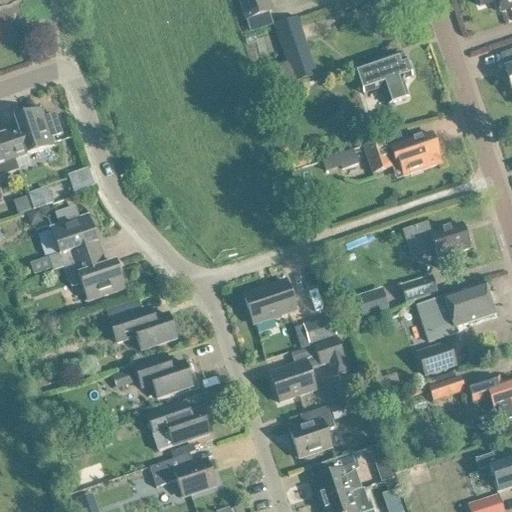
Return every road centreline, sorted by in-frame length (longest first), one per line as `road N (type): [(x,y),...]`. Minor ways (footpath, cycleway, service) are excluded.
road 1 (unclassified): [(0,93),(72,72),(114,199),(159,258),(202,281)]
road 2 (tertiary): [(511,236),(432,0)]
road 3 (unclassified): [(277,511),(202,281)]
